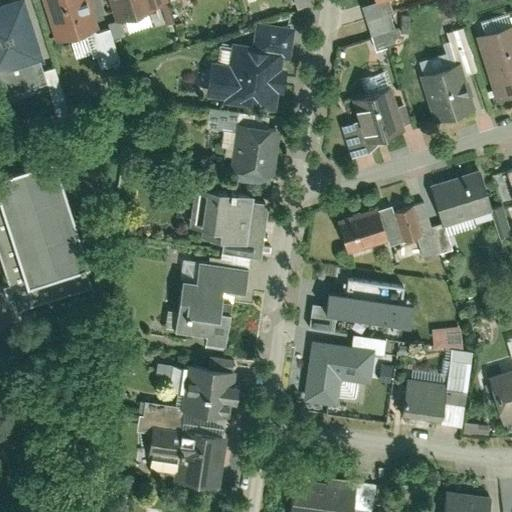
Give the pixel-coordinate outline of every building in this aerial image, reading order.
[(0,0),(0,69),(47,54),(30,0),(0,0)] [(46,0),(60,43),(100,30),(90,0),(46,0)] [(158,8),(155,0),(156,0),(116,0),(123,19),(158,8)] [(257,16),(254,36),(233,33),(229,57),(210,54),(205,87),(225,90),(224,95),(280,102),(286,54),(292,55),(296,21),(257,16)] [(497,103),(511,97),(511,22),(511,21),(474,32),(497,103)] [(440,120),(473,110),(454,53),(422,63),(440,120)] [(367,139),(403,127),(386,73),(350,85),(367,139)] [(231,164),(274,169),(281,120),(238,114),(231,164)] [(0,176),(0,246),(20,311),(101,285),(61,157),(0,176)] [(427,180),(441,224),(494,207),(480,164),(427,180)] [(189,227),(222,232),(220,248),(252,252),(254,235),(264,236),(270,194),(252,192),(253,184),(196,176),(189,227)] [(349,254),(389,241),(378,204),(337,217),(349,254)] [(254,264),(189,255),(179,327),(210,331),(208,347),(231,350),(238,305),(222,303),(225,285),(250,288),(254,264)] [(312,300),(309,325),(335,329),(338,312),(411,321),(413,300),(401,298),(403,285),(349,278),(348,290),(326,288),(325,302),(312,300)] [(463,325),(434,327),(436,347),(465,345),(463,325)] [(341,397),(344,376),(370,379),(375,347),(311,337),(303,391),(341,397)] [(511,354),(498,359),(501,371),(511,367),(511,354)] [(184,408),(226,411),(231,359),(189,355),(184,408)] [(511,370),(493,376),(507,425),(511,423),(511,370)] [(446,380),(406,374),(401,414),(441,419),(446,380)] [(180,479),(224,486),(232,435),(188,428),(180,479)] [(350,511),(356,478),(293,469),(287,511),(292,511),(350,511)] [(441,511),(487,511),(491,486),(446,480),(441,511)]
